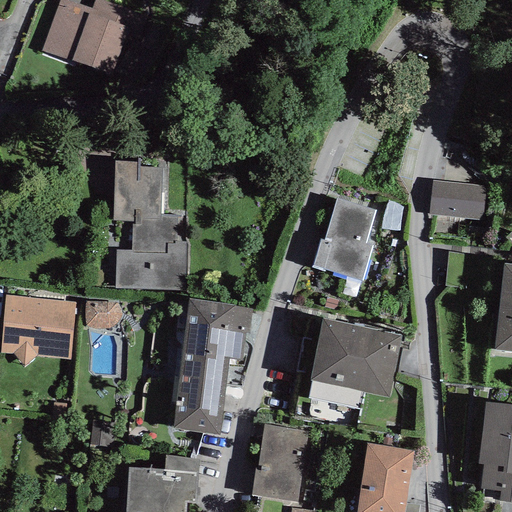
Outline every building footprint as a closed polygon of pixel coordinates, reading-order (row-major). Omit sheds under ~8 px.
[(65,0),(59,0),(41,51),(118,78),(139,12),(102,0),(94,0),(91,9),(65,0)] [(115,251),(115,289),(186,290),(187,243),(175,243),(175,216),(160,216),(161,158),(136,157),(136,161),(114,160),(113,220),(132,221),(132,251),(115,251)] [(433,180),(429,215),(484,222),(488,186),(433,180)] [(321,239),(311,268),(323,272),(323,270),(362,281),(372,246),(365,244),(375,211),(337,199),(324,240),(321,239)] [(511,264),(504,264),(494,350),(511,352),(511,264)] [(5,295),(0,353),(12,354),(23,366),(36,356),(71,360),(76,302),(5,295)] [(188,299),(173,429),(219,436),(228,359),(242,361),(245,333),(248,334),(251,309),(188,299)] [(85,319),(86,327),(89,328),(93,329),(98,329),(107,328),(110,328),(113,326),(116,324),(118,321),(120,318),(121,314),(120,311),(119,307),(116,303),(106,302),(85,302),(85,311),(85,319)] [(388,398),(400,336),(322,319),(310,381),(308,398),(361,409),(364,393),(388,398)] [(498,502),(511,503),(511,407),(486,404),(478,464),(483,465),(480,489),(500,492),(498,502)] [(255,469),(251,495),(297,502),(307,432),(263,425),(257,469),(255,469)] [(414,451),(366,443),(356,511),(404,511),(406,504),(414,451)] [(185,511),(186,503),(196,504),(198,460),(165,456),(163,469),(128,468),(125,511),(185,511)]
